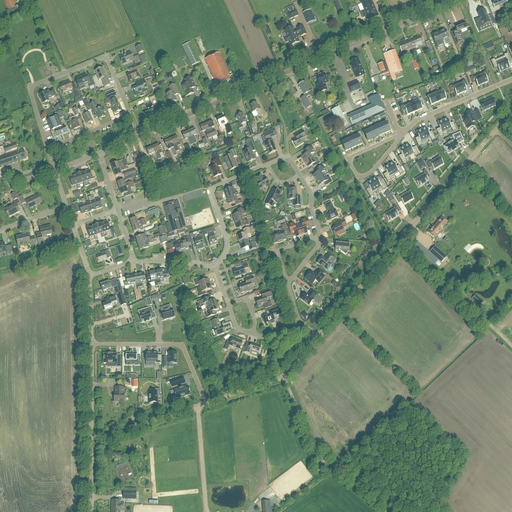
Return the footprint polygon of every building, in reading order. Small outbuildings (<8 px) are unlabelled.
[(16,8),(12,0),(3,0),(8,11),(9,11),(11,15),(21,10),(20,6),(16,8)] [(368,21),(378,16),(370,0),(367,0),(361,3),(364,11),(360,13),(363,18),(367,17),(368,21)] [(294,6),(285,10),(287,14),(289,20),(299,16),(296,10),(294,6)] [(310,11),(304,13),(308,24),(314,21),(310,11)] [(478,20),(473,22),(476,30),(489,24),(483,11),(475,14),(478,20)] [(504,18),(496,21),(498,27),(506,23),(504,18)] [(459,32),(459,31),(467,28),(464,22),(454,26),(456,30),(451,32),(452,34),(457,46),(464,43),(459,32)] [(300,38),(306,35),(303,27),(297,29),(297,31),(295,32),(293,28),(284,31),(287,38),(285,39),(285,40),(286,43),(287,44),(289,43),(291,47),(299,43),(297,38),(300,36),(300,38)] [(438,33),(444,46),(450,43),(445,30),(438,33)] [(444,46),(438,33),(432,36),(437,48),(444,46)] [(408,41),(408,42),(409,41),(412,49),(422,45),(419,37),(419,38),(418,37),(416,38),(416,39),(413,40),(413,39),(408,41)] [(401,53),(412,49),(409,41),(408,42),(408,41),(406,42),(405,42),(398,45),(401,53)] [(433,52),(429,42),(425,44),(428,50),(426,51),(427,55),(433,52)] [(199,63),(190,43),(182,47),(191,66),(199,63)] [(141,46),(136,48),(138,54),(144,52),(141,46)] [(402,71),(396,55),(394,56),(393,52),(383,55),(390,75),(402,71)] [(123,65),(134,61),(131,53),(120,58),(123,65)] [(219,53),(205,60),(215,82),(216,82),(218,86),(230,81),(228,77),(229,76),(219,53)] [(499,59),(505,71),(510,69),(507,63),(511,62),(507,54),(503,55),(504,57),(499,59)] [(364,75),(358,59),(351,62),(353,67),(351,67),(356,79),(364,75)] [(505,71),(499,59),(495,61),(494,59),(490,61),(494,69),(497,68),(500,73),(505,71)] [(381,76),(389,73),(385,63),(383,64),(378,65),(381,76)] [(127,75),(129,82),(139,78),(136,71),(141,69),(140,65),(132,69),(133,72),(127,75)] [(105,74),(103,69),(95,72),(99,81),(102,80),(105,88),(110,86),(105,74)] [(11,70),(4,74),(9,87),(17,83),(11,70)] [(488,77),(486,71),(478,75),(482,85),(488,83),(485,78),(488,77)] [(319,94),(325,91),(327,90),(324,84),(325,84),(328,83),(328,82),(326,79),(326,78),(324,73),(315,77),(318,84),(315,85),(319,94)] [(90,88),(94,86),(91,78),(88,79),(86,75),(82,77),(82,78),(76,80),(79,88),(88,84),(90,88)] [(475,83),(477,88),(482,85),(478,75),(470,78),(472,84),(475,83)] [(182,86),(184,91),(186,97),(194,94),(191,87),(195,86),(191,78),(184,80),(186,84),(182,86)] [(136,96),(139,95),(140,97),(141,97),(143,96),(143,95),(143,93),(145,92),(144,89),(147,87),(144,81),(138,84),(139,87),(133,89),(134,92),(136,96)] [(347,85),(351,93),(360,89),(357,81),(347,85)] [(464,87),(467,86),(465,81),(462,82),(462,83),(457,85),(457,84),(461,94),(466,92),(464,87)] [(70,82),(60,86),(63,93),(72,89),(73,92),(77,91),(74,83),(71,85),(70,82)] [(312,91),(309,92),(304,83),(298,86),(304,96),(304,95),(305,97),(301,99),(306,109),(311,107),(306,98),(310,96),(311,98),(315,96),(312,91)] [(451,93),(454,92),(456,97),(461,94),(457,84),(449,87),(451,93)] [(167,104),(170,103),(170,104),(176,101),(174,97),(179,95),(174,85),(169,88),(171,93),(166,95),(167,98),(165,99),(167,104)] [(49,102),(48,99),(51,98),(52,98),(56,96),(53,90),(48,92),(45,93),(40,95),(43,104),(44,104),(45,106),(46,107),(48,106),(48,105),(48,103),(49,102)] [(441,102),(446,100),(442,91),(437,94),(441,102)] [(114,92),(106,95),(109,103),(110,102),(115,114),(118,113),(118,112),(121,111),(116,99),(114,100),(113,97),(116,97),(114,92)] [(437,94),(437,92),(432,95),(432,96),(436,104),(441,102),(437,94)] [(377,95),(368,99),(371,106),(347,117),(352,126),(385,111),(377,95)] [(436,104),(432,96),(427,98),(431,106),(436,104)] [(481,104),(484,111),(495,106),(492,99),(481,104)] [(91,111),(89,105),(88,105),(87,101),(82,102),(84,106),(85,107),(86,106),(88,112),(91,111)] [(104,110),(103,111),(102,109),(98,110),(96,107),(97,107),(95,102),(89,105),(91,111),(93,115),(96,113),(99,120),(99,119),(99,120),(100,120),(102,119),(102,118),(105,117),(104,113),(105,113),(104,110)] [(413,102),(408,104),(412,114),(417,112),(414,104),(413,102)] [(419,102),(414,104),(417,112),(422,110),(419,102)] [(259,106),(258,107),(256,103),(250,105),(253,113),(255,111),(258,117),(263,115),(259,106)] [(2,110),(0,110),(0,114),(1,116),(4,115),(5,116),(17,111),(14,104),(2,109),(2,110)] [(157,116),(151,104),(145,107),(148,111),(143,113),(147,121),(157,116)] [(402,104),(398,105),(401,112),(404,110),(407,116),(412,114),(408,104),(403,106),(402,104)] [(338,107),(331,111),(341,129),(348,125),(338,107)] [(90,125),(89,124),(93,123),(89,114),(87,115),(85,110),(81,112),(83,116),(87,125),(88,126),(90,125)] [(58,117),(51,120),(46,121),(51,133),(53,139),(67,133),(65,127),(62,128),(59,120),(64,118),(61,112),(56,114),(58,117)] [(463,120),(464,123),(463,123),(465,126),(467,130),(470,129),(470,130),(473,128),(473,127),(474,127),(472,123),(475,122),(474,119),(471,112),(465,114),(467,118),(463,120)] [(236,124),(239,130),(243,128),(242,125),(246,123),(242,114),(241,114),(241,113),(239,114),(239,115),(236,116),(237,117),(236,117),(235,118),(235,119),(236,120),(237,121),(238,121),(239,123),(236,124)] [(220,117),(220,118),(216,120),(220,128),(224,126),(227,135),(231,133),(229,124),(226,125),(223,117),(223,116),(220,117)] [(76,121),(75,117),(69,119),(72,127),(73,127),(74,130),(80,128),(77,121),(76,121)] [(447,119),(442,121),(446,131),(451,129),(452,132),(456,131),(453,123),(449,124),(447,119)] [(212,121),(206,124),(212,138),(217,136),(214,130),(213,131),(212,129),(215,128),(212,121)] [(439,129),(436,130),(439,138),(443,136),(442,134),(447,132),(446,131),(442,121),(437,123),(439,129)] [(386,123),(380,126),(384,134),(390,132),(386,123)] [(212,138),(206,124),(200,127),(202,133),(206,132),(206,133),(205,134),(208,140),(212,138)] [(379,137),(384,134),(380,126),(374,128),(379,137)] [(374,128),(369,130),(373,139),(379,137),(374,128)] [(421,130),(426,141),(430,139),(431,142),(435,140),(432,132),(428,133),(426,128),(421,130)] [(192,140),(194,145),(197,143),(194,136),(197,135),(194,129),(188,132),(191,138),(192,140)] [(367,142),(373,139),(369,130),(363,133),(367,142)] [(426,141),(421,130),(416,132),(418,138),(415,139),(418,147),(422,146),(421,143),(426,141)] [(302,140),(306,137),(303,131),(294,136),(296,139),(292,141),(296,148),(304,143),(302,140)] [(191,138),(188,132),(182,135),(184,140),(187,139),(188,141),(190,146),(194,145),(192,140),(191,138)] [(263,136),(266,143),(263,145),(265,150),(267,149),(269,155),(276,152),(273,145),(274,145),(272,141),(271,139),(274,138),(272,133),(263,136)] [(450,143),(444,147),(448,154),(458,148),(456,145),(463,141),(460,133),(452,136),(448,138),(450,143)] [(352,138),(356,147),(362,144),(358,136),(352,138)] [(170,140),(173,146),(179,143),(177,137),(170,140)] [(347,141),(351,150),(356,147),(352,138),(347,141)] [(256,151),(253,144),(251,139),(245,142),(245,141),(242,142),(242,144),(245,143),(249,150),(243,153),(248,163),(252,162),(252,161),(256,160),(252,153),(256,151)] [(173,146),(170,140),(164,143),(167,149),(167,148),(168,151),(171,150),(172,154),(176,153),(174,148),(173,146)] [(351,150),(347,141),(341,143),(345,152),(351,150)] [(403,147),(409,157),(414,155),(415,157),(419,155),(414,147),(411,149),(408,144),(403,147)] [(159,145),(153,148),(158,161),(161,159),(159,155),(162,154),(161,151),(159,145)] [(301,158),(305,163),(313,158),(312,155),(315,153),(312,147),(304,152),(306,155),(301,158)] [(409,157),(403,147),(398,150),(401,155),(398,157),(403,164),(406,162),(405,160),(409,157)] [(158,161),(153,148),(146,150),(149,156),(152,154),(153,157),(154,162),(158,161)] [(15,163),(17,163),(17,162),(19,161),(19,162),(26,159),(23,150),(0,157),(0,168),(2,168),(2,167),(4,166),(4,167),(12,164),(12,163),(15,163)] [(237,157),(234,150),(229,153),(230,156),(224,159),(230,171),(238,168),(234,158),(237,157)] [(313,158),(305,163),(308,168),(312,165),(314,168),(320,164),(318,160),(317,160),(316,160),(315,160),(313,158)] [(432,167),(434,170),(443,165),(439,158),(429,163),(428,161),(425,162),(429,169),(432,167)] [(125,160),(111,165),(113,171),(127,166),(125,160)] [(214,167),(210,169),(214,178),(221,175),(218,168),(222,166),(219,160),(212,163),(214,167)] [(393,163),(388,166),(394,176),(398,173),(400,175),(403,173),(399,166),(396,168),(393,163)] [(128,170),(127,166),(113,171),(115,177),(122,175),(121,172),(128,170)] [(395,177),(394,176),(388,166),(383,168),(386,173),(383,175),(387,183),(391,181),(390,179),(395,177)] [(316,181),(325,176),(323,173),(326,172),(323,167),(316,170),(318,173),(312,176),(314,179),(315,178),(316,181)] [(83,173),(82,173),(87,187),(90,186),(89,182),(88,183),(87,181),(92,180),(89,171),(83,173)] [(423,172),(424,175),(414,181),(419,188),(428,182),(426,179),(429,177),(425,171),(423,172)] [(76,175),(79,184),(84,183),(84,184),(83,184),(84,188),(87,187),(82,173),(83,173),(76,175)] [(260,190),(269,184),(265,178),(263,179),(260,174),(254,178),(257,183),(256,184),(260,190)] [(76,175),(69,178),(72,187),(77,185),(78,186),(77,186),(78,190),(81,189),(79,184),(76,175)] [(325,176),(316,181),(318,184),(317,184),(319,187),(324,183),(326,186),(332,183),(329,177),(326,178),(325,176)] [(376,178),(371,181),(377,191),(381,189),(383,191),(386,189),(382,181),(379,183),(376,179),(376,178)] [(119,189),(133,185),(132,182),(125,184),(124,181),(117,183),(119,189)] [(366,184),(369,189),(366,191),(370,198),(374,196),(373,195),(378,192),(377,191),(371,181),(366,184)] [(134,188),(133,185),(119,189),(121,196),(124,195),(125,198),(132,196),(130,189),(134,188)] [(237,186),(231,188),(224,191),(227,199),(235,196),(238,195),(236,190),(238,190),(237,186)] [(294,207),(301,206),(301,198),(297,198),(296,189),(288,189),(289,196),(288,196),(288,200),(294,200),(294,207)] [(282,195),(282,194),(274,191),(272,195),(270,196),(266,204),(272,207),(271,206),(273,202),(276,203),(277,203),(278,203),(280,203),(281,201),(281,199),(279,198),(281,194),(282,195)] [(413,199),(409,192),(399,198),(398,196),(395,197),(399,203),(401,202),(403,205),(413,199)] [(17,196),(18,199),(19,198),(22,205),(26,203),(20,193),(16,195),(17,196)] [(26,202),(29,209),(42,203),(38,196),(26,202)] [(95,210),(102,208),(99,199),(94,201),(94,200),(94,199),(93,196),(91,197),(95,210)] [(237,202),(235,196),(227,199),(229,205),(235,203),(236,206),(242,204),(241,200),(237,202)] [(90,202),(86,204),(89,213),(88,213),(89,213),(95,211),(95,210),(91,197),(88,198),(89,201),(90,201),(90,202)] [(86,204),(84,199),(81,200),(82,203),(83,203),(84,204),(79,206),(82,215),(88,213),(89,213),(86,204)] [(15,201),(10,203),(11,206),(4,210),(8,218),(20,212),(18,208),(21,206),(18,201),(16,202),(15,201)] [(166,224),(169,234),(186,229),(186,228),(183,218),(181,210),(180,210),(179,205),(176,206),(175,203),(174,202),(175,202),(174,202),(163,205),(164,205),(169,223),(166,224)] [(328,222),(338,217),(335,210),(334,210),(331,203),(324,206),(328,213),(324,215),(328,222)] [(384,215),(389,222),(398,217),(396,213),(399,212),(395,205),(392,207),(394,210),(384,215)] [(233,216),(234,221),(244,218),(243,215),(245,214),(243,209),(238,211),(238,214),(233,216)] [(263,224),(269,222),(267,215),(261,217),(263,224)] [(130,221),(132,227),(146,222),(145,219),(137,222),(136,218),(130,221)] [(234,221),(236,226),(237,229),(249,225),(247,220),(245,221),(244,218),(234,221)] [(442,231),(441,230),(447,223),(442,218),(434,228),(432,226),(427,233),(434,240),(442,231)] [(301,225),(298,226),(302,236),(307,234),(306,229),(309,228),(307,220),(300,222),(301,225)] [(334,225),(335,228),(332,230),(335,237),(338,235),(339,236),(344,234),(342,229),(347,227),(344,220),(334,225)] [(100,224),(105,238),(107,237),(106,234),(105,234),(105,232),(110,231),(107,222),(100,224)] [(146,222),(132,227),(134,233),(140,231),(139,228),(147,225),(146,222)] [(296,238),(302,236),(298,226),(295,227),(294,223),(288,225),(291,234),(294,233),(296,238)] [(105,238),(100,224),(93,226),(93,227),(93,226),(96,235),(101,234),(102,235),(101,235),(102,239),(105,238)] [(281,233),(277,234),(280,243),(283,242),(283,241),(286,240),(284,233),(287,231),(285,225),(281,226),(282,228),(280,229),(281,233)] [(51,227),(50,227),(50,226),(40,228),(41,233),(36,234),(38,243),(43,242),(42,237),(52,235),(51,230),(52,229),(52,227),(51,227)] [(98,240),(96,235),(93,226),(93,227),(86,229),(90,238),(95,236),(95,237),(94,238),(95,241),(98,240)] [(248,240),(247,236),(252,234),(252,232),(256,230),(255,226),(248,228),(249,230),(244,231),(245,234),(237,237),(239,243),(248,240)] [(214,228),(203,231),(204,236),(208,235),(209,240),(209,241),(210,247),(218,245),(216,239),(215,239),(213,233),(215,233),(214,228)] [(278,244),(280,243),(277,234),(274,235),(273,231),(270,231),(269,230),(266,231),(268,238),(272,237),(274,244),(278,243),(278,244)] [(36,245),(34,237),(29,238),(28,234),(16,237),(18,248),(28,245),(28,247),(36,245)] [(191,242),(192,242),(196,241),(198,250),(204,249),(201,237),(197,238),(196,235),(193,236),(193,234),(189,235),(191,242)] [(138,245),(154,239),(153,236),(146,239),(145,235),(136,239),(138,245)] [(166,236),(160,238),(162,245),(168,243),(166,236)] [(184,241),(180,242),(183,251),(189,249),(188,245),(191,244),(189,237),(183,239),(184,241)] [(154,239),(138,245),(140,251),(149,248),(148,244),(155,242),(154,239)] [(248,240),(239,243),(241,250),(249,248),(250,251),(257,248),(255,242),(253,243),(252,239),(248,240)] [(177,253),(183,251),(180,242),(177,243),(176,241),(170,242),(172,249),(175,248),(177,253)] [(349,252),(350,246),(348,245),(349,242),(338,241),(338,244),(336,244),(335,251),(339,251),(339,250),(346,255),(348,252),(349,252)] [(0,253),(6,252),(7,254),(10,254),(10,257),(13,256),(13,253),(12,246),(5,247),(4,243),(0,244),(0,253)] [(429,253),(430,254),(426,258),(434,265),(438,261),(441,264),(447,257),(435,247),(429,253)] [(111,258),(109,251),(106,252),(101,253),(102,255),(96,256),(98,262),(107,259),(111,258)] [(331,265),(336,259),(329,253),(324,259),(322,258),(317,264),(327,271),(332,265),(331,265)] [(249,268),(247,262),(241,264),(242,268),(233,271),(235,278),(245,275),(244,270),(249,268)] [(162,270),(155,271),(158,286),(161,286),(160,280),(169,278),(168,273),(162,274),(162,270)] [(323,276),(325,274),(320,270),(318,272),(317,271),(314,275),(311,272),(305,279),(312,285),(315,282),(319,284),(325,277),(323,276)] [(158,286),(155,271),(149,272),(149,275),(146,276),(148,284),(155,283),(155,287),(158,286)] [(138,275),(141,290),(143,289),(142,283),(146,283),(144,273),(138,275)] [(141,290),(138,275),(131,276),(133,285),(137,285),(138,292),(141,291),(140,290),(141,290)] [(133,285),(131,276),(125,277),(126,282),(124,282),(124,287),(133,285)] [(255,284),(253,277),(245,280),(246,284),(238,287),(241,294),(245,293),(245,294),(253,291),(251,285),(255,284)] [(199,285),(200,288),(210,284),(208,280),(202,282),(201,279),(194,281),(196,286),(199,285)] [(109,282),(100,285),(102,292),(115,288),(114,287),(117,286),(115,280),(112,281),(109,283),(109,282)] [(196,289),(197,292),(199,297),(206,295),(205,292),(212,289),(210,284),(200,288),(196,289)] [(267,303),(266,299),(272,297),(270,290),(261,293),(263,297),(255,300),(258,307),(263,305),(265,309),(272,307),(270,302),(267,303)] [(313,300),(317,294),(312,290),(309,294),(309,295),(308,296),(305,294),(301,300),(309,306),(313,300)] [(126,305),(123,294),(117,296),(121,307),(126,305)] [(475,296),(471,300),(479,307),(483,303),(475,296)] [(112,309),(112,306),(117,305),(115,297),(104,300),(105,304),(103,305),(104,308),(103,309),(104,311),(105,311),(112,309)] [(202,310),(204,310),(205,309),(217,305),(215,300),(209,303),(208,299),(201,301),(203,307),(201,307),(202,310)] [(170,305),(161,308),(162,312),(161,312),(162,315),(161,316),(162,320),(163,319),(163,321),(170,319),(170,320),(174,318),(174,317),(175,317),(172,309),(171,309),(170,305)] [(219,310),(217,305),(205,309),(204,310),(206,314),(206,315),(207,319),(217,315),(215,312),(219,310)] [(148,321),(152,320),(150,314),(153,313),(151,308),(145,309),(147,313),(139,316),(141,323),(145,322),(145,323),(149,322),(148,321)] [(278,308),(271,310),(268,311),(270,315),(262,317),(265,324),(270,322),(270,324),(272,325),(274,324),(274,323),(274,321),(274,320),(273,317),(280,315),(278,308)] [(225,333),(223,327),(220,328),(218,320),(212,322),(214,330),(216,337),(225,333)] [(240,350),(242,343),(232,339),(230,343),(227,342),(224,350),(227,351),(229,346),(240,350)] [(246,345),(244,353),(250,355),(251,351),(259,354),(261,347),(251,344),(250,348),(249,347),(249,346),(246,345)] [(131,363),(141,363),(141,357),(137,357),(137,353),(133,353),(130,353),(126,353),(126,361),(131,361),(131,363)] [(146,353),(146,363),(154,363),(154,364),(161,364),(161,356),(157,356),(157,353),(146,353)] [(177,364),(177,353),(168,353),(168,364),(177,364)] [(103,354),(103,364),(116,364),(115,368),(120,368),(120,361),(117,361),(117,354),(103,354)] [(177,379),(170,382),(172,387),(179,385),(177,379)] [(186,387),(174,391),(177,399),(189,395),(186,387)] [(114,394),(114,402),(116,402),(116,403),(118,403),(119,402),(124,402),(124,394),(123,394),(123,388),(115,388),(115,394),(114,394)] [(156,392),(149,392),(150,404),(158,403),(158,397),(161,396),(161,389),(156,389),(156,392)] [(124,492),(123,500),(136,500),(136,492),(124,492)] [(123,511),(124,505),(120,504),(120,501),(112,501),(111,511),(119,511),(120,511),(123,511)]
